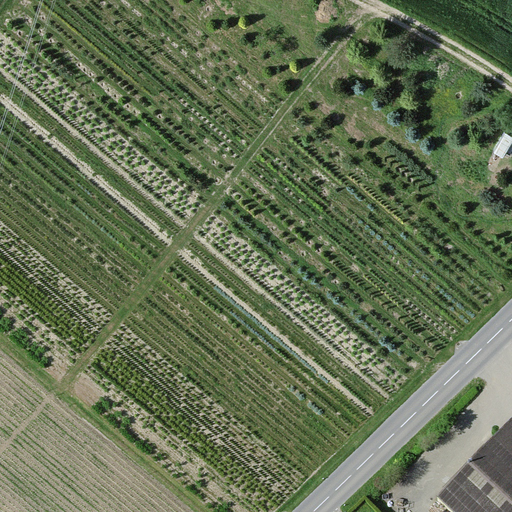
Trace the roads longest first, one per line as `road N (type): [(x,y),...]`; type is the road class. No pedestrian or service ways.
road 1 (primary): [(313,511),(511,319)]
road 2 (track): [(369,0),(448,42),(511,89)]
